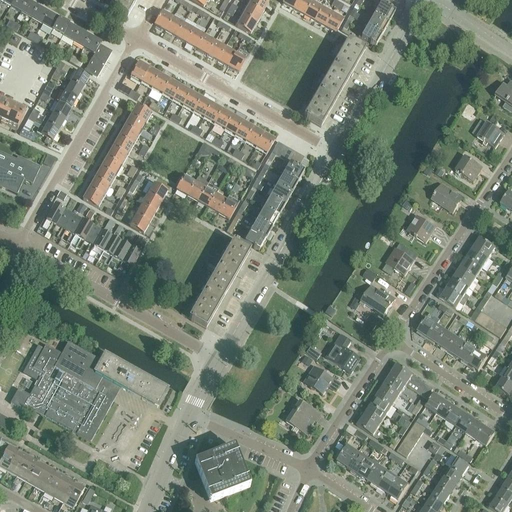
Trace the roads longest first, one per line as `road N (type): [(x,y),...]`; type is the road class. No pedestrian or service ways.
road 1 (residential): [(135,39),(17,244)]
road 2 (tertiary): [(218,360),(334,154)]
road 3 (tertiary): [(218,360),(17,244)]
road 4 (residential): [(334,154),(135,39)]
road 5 (residential): [(396,344),(511,152)]
road 6 (tertiary): [(334,154),(427,4)]
road 7 (residential): [(308,469),(378,358),(396,344)]
road 8 (residential): [(396,344),(511,418)]
road 9 (residential): [(308,469),(187,417)]
